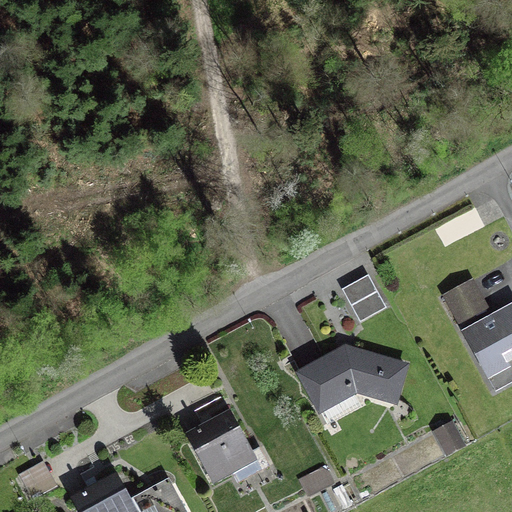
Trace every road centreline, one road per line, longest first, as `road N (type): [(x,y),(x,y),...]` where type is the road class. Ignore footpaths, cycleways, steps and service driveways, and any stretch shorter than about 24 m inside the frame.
road 1 (unclassified): [(0,444),(511,157)]
road 2 (track): [(189,0),(259,295)]
